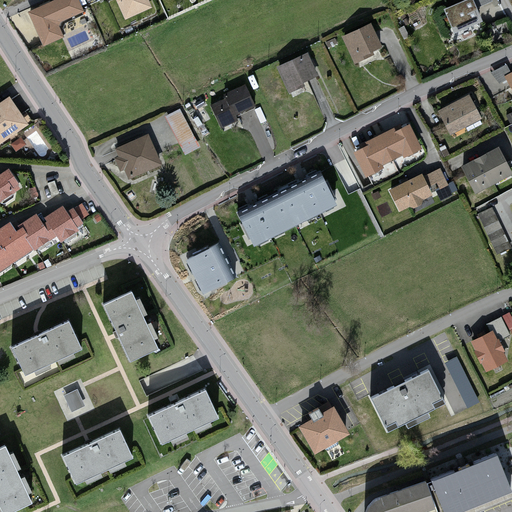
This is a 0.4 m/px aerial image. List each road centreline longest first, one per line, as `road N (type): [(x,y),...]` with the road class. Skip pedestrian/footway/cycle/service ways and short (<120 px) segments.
road 1 (residential): [(511,51),(332,129),(135,241)]
road 2 (residential): [(329,511),(135,241)]
road 3 (residential): [(135,241),(0,33)]
road 4 (residential): [(0,297),(135,241)]
